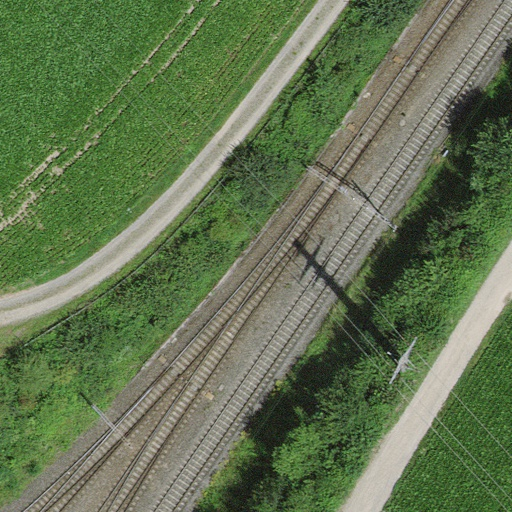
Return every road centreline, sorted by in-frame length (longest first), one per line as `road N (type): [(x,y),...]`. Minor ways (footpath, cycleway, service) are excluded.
road 1 (track): [(328,0),(158,236),(43,289),(0,289)]
road 2 (track): [(362,511),(511,269)]
